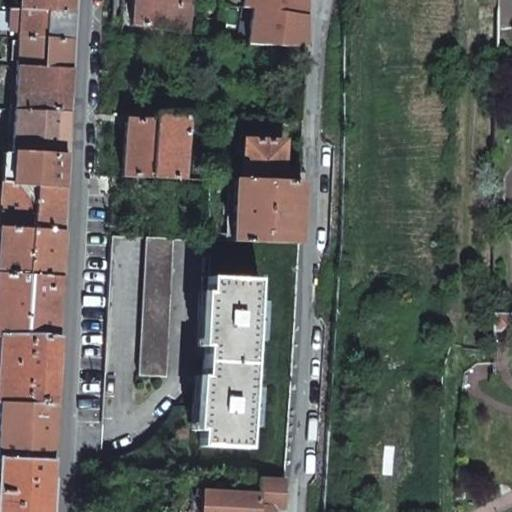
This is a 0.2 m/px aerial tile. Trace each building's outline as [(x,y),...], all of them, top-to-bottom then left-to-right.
[(13,0),(13,9),(19,9),(72,12),(73,0),(13,0)] [(131,0),(130,26),(187,34),(190,0),(131,0)] [(242,0),(241,6),(253,8),(283,13),(301,16),(302,0),(242,0)] [(13,9),(0,8),(0,23),(0,31),(18,31),(19,9),(13,9)] [(301,16),(283,13),(253,8),(250,45),(301,49),(304,29),(304,16),(301,16)] [(18,31),(18,38),(71,41),(72,12),(19,9),(18,31)] [(18,38),(16,67),(69,70),(71,41),(18,38)] [(16,67),(13,109),(67,112),(69,70),(16,67)] [(13,109),(11,152),(65,155),(67,112),(13,109)] [(123,145),(121,177),(182,179),(186,115),(126,113),(123,145)] [(242,140),(240,180),(281,182),(282,177),(283,142),(242,140)] [(11,152),(9,184),(33,185),(63,187),(65,155),(11,152)] [(233,180),(229,241),(299,244),(300,213),(301,182),(281,182),(240,180),(233,180)] [(0,183),(0,227),(29,229),(33,185),(9,184),(0,183)] [(33,185),(29,229),(61,231),(63,187),(33,185)] [(0,227),(0,273),(58,277),(61,231),(29,229),(0,227)] [(144,237),(137,376),(151,376),(164,376),(172,238),(144,237)] [(0,273),(0,336),(55,339),(58,277),(0,273)] [(202,277),(201,292),(198,346),(204,347),(203,376),(197,376),(194,431),(199,431),(199,447),(249,449),(258,279),(207,277),(202,277)] [(0,336),(0,401),(52,404),(55,339),(0,336)] [(0,401),(0,457),(49,460),(52,404),(0,401)] [(0,457),(0,511),(45,511),(49,460),(0,457)] [(274,511),(274,505),(284,506),(285,480),(260,478),(258,494),(200,491),(198,511),(274,511)]
